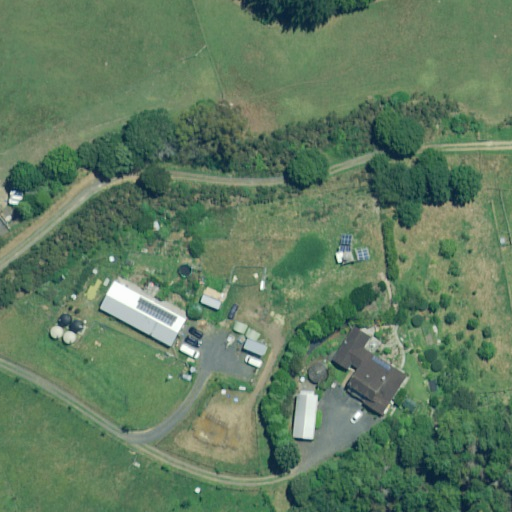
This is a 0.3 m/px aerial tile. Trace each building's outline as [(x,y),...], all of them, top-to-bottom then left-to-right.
[(162,230),(160,221),(147,225),(150,233),(162,230)] [(356,235),(344,235),(344,265),(356,265),(356,235)] [(189,320),(118,282),(103,309),(174,347),(189,320)] [(372,337),(355,327),(335,361),(350,370),(353,365),(360,369),(348,390),(361,398),(360,401),(387,417),(410,377),(364,350),(372,337)] [(329,368),(313,363),(308,380),(324,385),(329,368)] [(320,396),(299,394),(295,438),(317,440),(320,396)]
